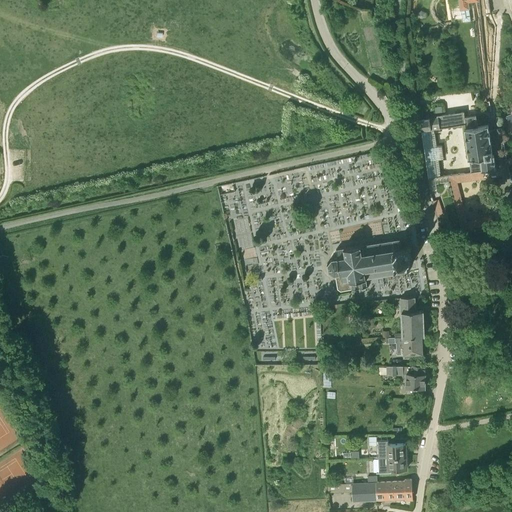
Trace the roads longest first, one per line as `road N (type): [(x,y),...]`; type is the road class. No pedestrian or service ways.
road 1 (track): [(394,130),(186,57),(117,47),(20,93),(6,124),(0,194)]
road 2 (unclassified): [(396,140),(0,228)]
road 3 (residential): [(418,511),(444,332),(437,248),(420,181)]
road 4 (residential): [(420,181),(396,0)]
road 5 (unclassified): [(396,140),(387,111),(329,42),(316,0)]
